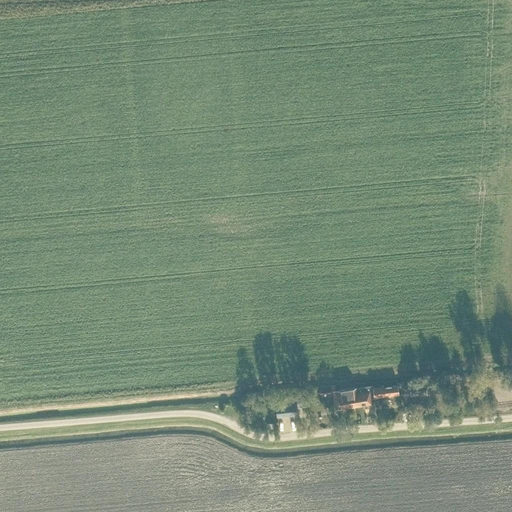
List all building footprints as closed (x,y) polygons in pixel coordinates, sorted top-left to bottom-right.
[(426,382),(427,390),(435,390),(435,379),(426,380),(426,382)] [(427,390),(426,382),(409,383),(410,396),(427,395),(427,390)] [(356,386),(338,389),(339,401),(336,401),(337,404),(339,404),(340,409),(371,403),(370,397),(374,396),(373,388),(373,385),(357,388),(356,386)] [(398,394),(397,385),(373,388),(374,396),(374,397),(398,394)] [(300,395),(275,397),(276,405),(296,403),(296,407),(301,406),(300,395)] [(296,403),(276,405),(277,416),(297,414),(296,407),(296,403)]
